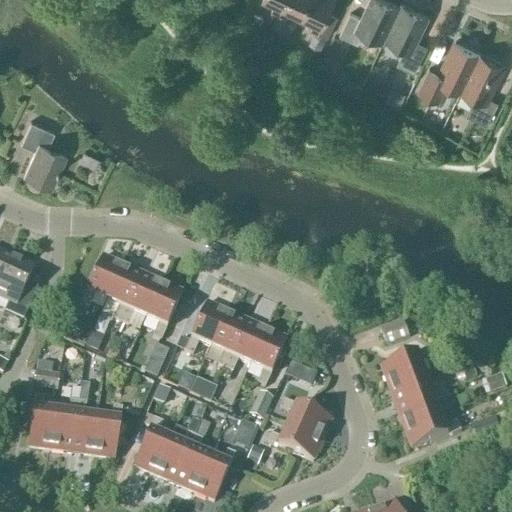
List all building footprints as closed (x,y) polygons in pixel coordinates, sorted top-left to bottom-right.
[(279,14),(285,0),(269,0),(274,2),(271,10),(279,14)] [(302,16),(309,0),(285,0),(279,14),(287,18),(290,10),(302,16)] [(309,0),(302,16),(314,21),(310,29),(318,33),(318,32),(327,36),(336,16),(328,12),(333,0),(309,0)] [(362,33),(383,43),(399,7),(383,0),(369,0),(360,19),(350,13),(339,35),(357,44),(362,33)] [(400,4),(399,7),(384,39),(404,49),(399,60),(417,68),(427,46),(416,41),(428,17),(400,4)] [(247,22),(257,28),(262,18),(252,13),(247,22)] [(447,85),(460,92),(479,53),(455,41),(439,74),(429,69),(417,92),(438,102),(447,85)] [(503,65),(479,53),(460,92),(474,98),(466,116),(487,126),(498,103),(487,97),(503,65)] [(383,100),(394,106),(403,92),(391,85),(383,100)] [(50,188),(65,155),(46,147),(53,132),(30,122),(20,144),(34,150),(23,176),(50,188)] [(0,284),(12,258),(0,252),(0,284)] [(33,268),(12,258),(0,284),(0,301),(8,305),(4,313),(22,322),(37,289),(26,284),(33,268)] [(106,303),(121,268),(101,259),(80,306),(88,310),(94,298),(106,303)] [(120,324),(142,277),(121,268),(106,303),(118,309),(113,321),(120,324)] [(146,321),(162,286),(142,277),(120,324),(127,328),(133,315),(146,321)] [(160,343),(182,295),(162,286),(146,321),(158,326),(152,339),(160,343)] [(210,350),(226,314),(206,305),(184,353),(192,357),(198,344),(210,350)] [(224,371),(246,323),(226,314),(210,350),(222,355),(217,368),(224,371)] [(250,368),(266,332),(246,323),(224,371),(232,375),(237,362),(250,368)] [(386,347),(409,339),(403,323),(380,331),(386,347)] [(286,341),(266,332),(250,368),(262,373),(256,386),(265,389),(286,341)] [(92,334),(86,348),(94,351),(100,337),(92,334)] [(166,357),(153,351),(143,374),(156,380),(166,357)] [(389,390),(425,376),(421,364),(433,359),(430,351),(381,369),(389,390)] [(181,371),(169,365),(161,383),(173,388),(181,371)] [(58,376),(34,373),(31,391),(55,395),(58,376)] [(430,389),(425,376),(389,390),(396,410),(446,392),(443,385),(430,389)] [(404,431),(441,417),(436,404),(448,400),(446,392),(396,410),(404,431)] [(272,401),(257,394),(247,417),(262,424),(272,401)] [(48,453),(54,414),(41,412),(43,399),(34,398),(27,449),(48,453)] [(291,415),(286,427),(321,443),(330,423),(282,401),(279,409),(291,415)] [(54,414),(48,453),(70,456),(77,404),(69,402),(68,416),(54,414)] [(77,404),(70,456),(92,459),(97,420),(84,418),(86,405),(77,404)] [(110,422),(97,420),(92,459),(114,462),(121,410),(112,408),(110,422)] [(441,417),(404,431),(412,452),(461,433),(458,425),(445,430),(441,417)] [(511,429),(511,418),(497,425),(494,419),(471,427),(477,443),(511,429)] [(153,478),(168,442),(156,437),(162,424),(153,421),(132,469),(153,478)] [(200,423),(194,438),(201,441),(208,427),(200,423)] [(312,464),(321,443),(286,427),(280,440),(268,434),(264,442),(312,464)] [(168,442),(153,478),(173,486),(194,438),(187,435),(181,448),(168,442)] [(194,438),(173,486),(193,495),(209,460),(196,454),(201,441),(194,438)] [(264,453),(252,448),(245,465),(257,470),(264,453)] [(221,465),(209,460),(193,495),(213,504),(235,456),(226,452),(221,465)]
